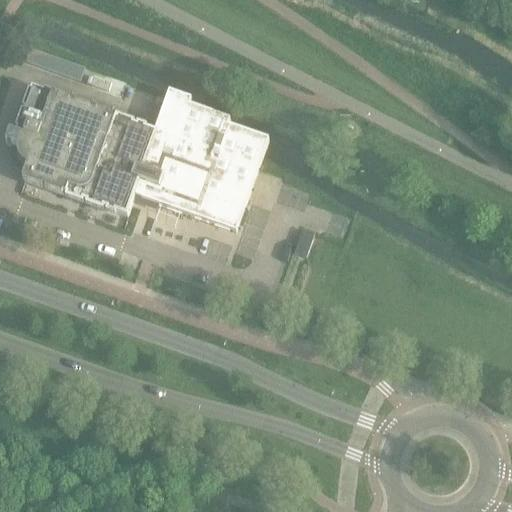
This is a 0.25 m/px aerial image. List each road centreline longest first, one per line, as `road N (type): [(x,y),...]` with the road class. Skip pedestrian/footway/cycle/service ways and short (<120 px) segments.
road 1 (secondary): [(397,433),(0,282)]
road 2 (unclassified): [(511,188),(145,0)]
road 3 (secondary): [(0,343),(157,399),(285,429),(384,469)]
road 4 (secondary): [(496,472),(489,440),(466,418),(423,415),(397,433)]
